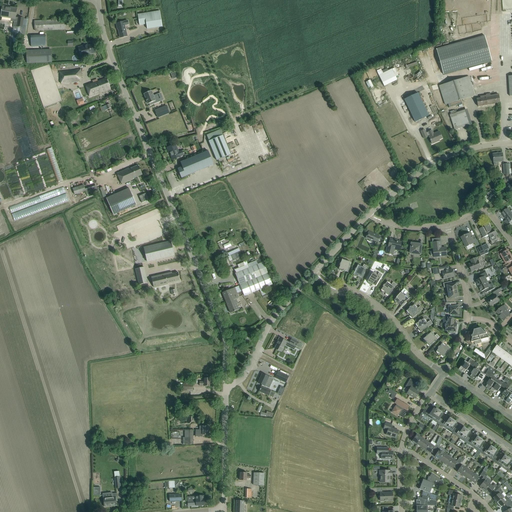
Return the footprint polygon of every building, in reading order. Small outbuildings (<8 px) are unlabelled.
[(17,26),(22,27),(23,18),(18,18),(15,18),(16,8),(11,7),(11,8),(2,7),(2,10),(1,10),(1,11),(2,11),(1,17),(11,18),(11,21),(17,22),(17,26)] [(146,24),(147,29),(162,27),(159,11),(138,14),(140,25),(146,24)] [(66,29),(66,19),(34,21),(34,31),(66,29)] [(124,22),(116,23),(117,28),(118,27),(120,38),(127,36),(124,25),(128,24),(128,21),(124,22)] [(45,35),(30,36),(31,47),(46,46),(45,35)] [(437,49),(444,75),(492,60),(485,35),(437,49)] [(93,44),(88,46),(83,47),(83,46),(78,47),(81,57),(96,53),(93,44)] [(26,64),(51,63),(51,49),(26,50),(26,64)] [(59,72),(61,84),(79,82),(79,79),(80,78),(80,69),(59,72)] [(397,80),(392,69),(379,75),(384,86),(397,80)] [(448,104),(449,108),(462,104),(461,100),(475,95),(469,76),(464,77),(462,71),(443,77),(444,79),(438,81),(440,85),(439,86),(445,105),(448,104)] [(106,79),(101,81),(86,86),(90,96),(97,94),(102,92),(101,91),(109,87),(106,79)] [(418,88),(431,119),(439,116),(427,85),(418,88)] [(151,91),(144,94),(148,104),(149,104),(150,106),(160,102),(157,95),(153,96),(151,91)] [(429,116),(418,93),(404,99),(415,122),(429,116)] [(498,94),(490,96),(490,95),(480,97),(480,98),(476,99),(477,106),(500,103),(498,94)] [(169,113),(166,106),(155,110),(158,118),(169,113)] [(450,115),(455,130),(472,125),(467,109),(450,115)] [(442,138),(439,131),(433,134),(432,130),(428,132),(430,135),(428,136),(432,144),(438,141),(437,140),(439,139),(439,140),(442,138)] [(217,160),(231,154),(222,135),(209,141),(217,160)] [(178,152),(175,144),(167,148),(168,151),(169,151),(170,152),(173,160),(180,157),(180,156),(183,155),(181,151),(178,152)] [(214,165),(208,151),(180,162),(182,167),(177,169),(181,178),(214,165)] [(498,162),(503,161),(502,153),(492,154),(494,165),(498,165),(498,162)] [(133,179),(133,178),(142,174),(138,165),(129,169),(128,168),(117,173),(122,184),(133,179)] [(86,192),(87,197),(99,193),(97,185),(85,189),(84,185),(73,189),(75,195),(86,192)] [(128,187),(106,197),(114,215),(136,205),(128,187)] [(148,200),(145,193),(139,196),(142,203),(148,200)] [(507,226),(510,224),(509,222),(511,220),(511,213),(508,208),(507,209),(505,211),(505,210),(501,213),(507,219),(504,222),(507,226)] [(490,239),(492,244),(499,240),(497,235),(498,235),(496,231),(492,233),(492,231),(489,223),(484,225),(485,226),(484,227),(483,227),(479,229),(483,238),(485,237),(485,238),(489,236),(491,238),(490,239)] [(373,242),(377,244),(380,237),(368,231),(365,238),(369,240),(369,241),(373,243),(373,242)] [(475,243),(470,233),(461,237),(466,247),(475,243)] [(394,250),(399,251),(401,242),(394,241),(395,240),(390,238),(388,244),(386,253),(393,255),(394,250)] [(174,256),(170,241),(144,248),(147,262),(174,256)] [(440,241),(432,242),(433,249),(433,251),(430,251),(431,256),(433,255),(434,257),(446,256),(445,247),(441,248),(440,241)] [(419,255),(420,255),(421,245),(418,244),(416,243),(414,242),(414,244),(411,243),(410,253),(414,254),(415,255),(419,256),(419,255)] [(477,248),(481,256),(486,254),(485,251),(484,251),(482,246),(477,248)] [(119,269),(123,268),(135,265),(132,250),(115,254),(119,268),(119,269)] [(503,259),(511,255),(511,254),(511,255),(509,252),(508,250),(504,252),(503,250),(498,252),(499,255),(501,255),(503,259)] [(511,255),(503,259),(506,264),(504,264),(506,267),(511,265),(509,262),(511,260),(511,256),(511,255)] [(478,261),(477,258),(471,260),(472,263),(469,264),(472,271),(481,267),(478,261)] [(351,262),(342,259),(341,263),(340,263),(339,265),(340,265),(338,269),(339,269),(339,270),(340,270),(340,271),(341,271),(341,272),(342,272),(343,270),(343,271),(344,271),(347,272),(351,262)] [(240,285),(268,273),(263,262),(235,273),(236,275),(240,285)] [(354,274),(354,275),(354,276),(355,277),(356,277),(356,278),(357,276),(358,277),(358,276),(358,277),(358,278),(361,280),(364,274),(363,274),(366,269),(367,266),(364,264),(362,267),(358,265),(356,268),(355,268),(354,270),(355,270),(353,274),(354,274)] [(442,273),(443,279),(454,277),(452,269),(447,270),(446,267),(438,268),(439,274),(442,273)] [(123,268),(119,269),(119,268),(118,269),(119,274),(114,275),(117,290),(128,287),(123,268)] [(144,269),(135,271),(139,286),(147,284),(144,269)] [(172,272),(151,277),(153,287),(180,280),(178,272),(172,274),(172,272)] [(479,286),(488,281),(486,278),(489,277),(486,272),(478,276),(480,279),(476,281),(479,286)] [(272,285),(268,273),(240,285),(244,296),(272,285)] [(369,285),(370,285),(371,284),(372,285),(372,284),(372,286),(374,288),(378,282),(380,278),(382,275),(379,273),(377,276),(373,273),(370,276),(369,278),(367,282),(368,282),(368,283),(369,284),(369,285)] [(381,290),(381,291),(382,292),(382,293),(383,293),(383,294),(384,292),(384,293),(385,293),(386,293),(385,295),(387,297),(391,292),(391,291),(394,287),(396,285),(393,282),(391,285),(387,282),(387,281),(384,285),(384,284),(383,286),(383,287),(381,290)] [(447,287),(447,292),(457,290),(456,284),(452,284),(452,281),(443,283),(444,288),(447,287)] [(489,285),(488,281),(479,286),(481,291),(485,289),(487,292),(494,288),(492,283),(489,285)] [(234,299),(233,295),(237,293),(234,288),(222,293),(226,302),(234,299)] [(409,298),(408,297),(411,295),(404,289),(398,295),(396,296),(397,297),(394,300),(394,301),(395,302),(395,303),(396,304),(397,303),(398,304),(401,306),(405,301),(406,301),(409,298)] [(501,291),(499,289),(493,293),(495,295),(487,300),(491,306),(500,301),(497,297),(500,295),(499,293),(501,291)] [(458,297),(457,290),(447,292),(448,296),(445,296),(446,302),(455,301),(455,298),(458,297)] [(239,298),(237,293),(233,295),(234,299),(226,302),(230,313),(239,310),(236,303),(237,303),(236,299),(239,298)] [(444,303),(444,308),(444,309),(448,309),(448,313),(449,313),(450,315),(457,314),(459,313),(458,308),(457,306),(455,306),(454,303),(455,303),(455,302),(444,303)] [(406,312),(407,313),(407,314),(407,315),(409,314),(409,315),(410,315),(409,316),(411,319),(420,312),(422,310),(420,306),(417,308),(414,305),(414,304),(411,307),(411,306),(409,308),(406,311),(407,311),(406,312)] [(504,321),(510,315),(503,306),(496,312),(501,317),(504,321)] [(416,325),(415,325),(415,326),(415,327),(416,328),(416,329),(417,328),(418,328),(417,328),(418,329),(417,330),(419,333),(424,329),(428,326),(429,327),(432,324),(430,320),(426,323),(424,319),(424,318),(421,321),(420,320),(418,321),(419,322),(415,324),(416,325)] [(446,323),(445,331),(449,331),(449,332),(450,333),(453,334),(454,333),(454,331),(456,332),(456,324),(453,324),(454,318),(447,318),(447,323),(446,323)] [(478,329),(482,343),(490,341),(489,337),(490,337),(487,334),(487,333),(487,332),(486,332),(486,331),(485,331),(484,332),(481,328),(478,329)] [(478,329),(475,330),(474,334),(473,335),(472,335),(472,336),(472,337),(473,337),(472,342),(474,341),(475,345),(482,343),(478,329)] [(423,340),(423,341),(424,342),(424,343),(426,342),(426,343),(427,343),(426,344),(428,347),(439,337),(437,334),(434,336),(431,332),(428,335),(428,334),(426,336),(423,339),(424,339),(423,340)] [(296,346),(298,343),(299,342),(291,338),(289,343),(279,338),(277,341),(278,342),(274,348),(281,352),(285,345),(294,350),(295,346),(296,346)] [(450,348),(446,345),(446,346),(442,344),(442,343),(439,346),(438,348),(436,352),(436,353),(437,353),(437,354),(437,355),(438,355),(438,356),(439,354),(440,354),(439,355),(440,355),(441,355),(440,356),(443,358),(446,353),(449,349),(450,348)] [(497,355),(502,349),(497,345),(491,354),(496,357),(497,355)] [(490,346),(484,354),(486,359),(493,348),(490,346)] [(474,351),(486,359),(484,354),(476,348),(474,351)] [(501,358),(506,352),(502,349),(497,355),(501,358)] [(506,362),(511,355),(506,352),(501,358),(506,362)] [(470,366),(472,368),(476,363),(470,359),(468,362),(465,360),(464,362),(463,362),(461,365),(462,366),(459,370),(462,372),(462,371),(464,372),(467,369),(467,370),(470,366)] [(475,380),(481,371),(477,368),(479,365),(476,363),(472,368),(474,369),(472,373),(470,376),(472,378),(475,380)] [(485,377),(487,378),(491,373),(488,371),(485,374),(481,371),(475,380),(478,382),(480,383),(482,380),(483,380),(485,377)] [(285,383),(288,376),(278,372),(275,378),(285,383)] [(490,391),(498,380),(494,377),(494,375),(491,373),(487,378),(490,380),(487,383),(488,384),(486,387),(488,388),(487,389),(490,391)] [(262,374),(260,377),(261,377),(260,379),(260,378),(258,383),(264,386),(266,383),(269,384),(271,380),(268,379),(269,377),(262,374)] [(415,382),(410,378),(405,387),(408,388),(409,390),(407,394),(414,398),(413,400),(414,400),(415,397),(416,397),(419,392),(412,387),(415,382)] [(501,388),(503,389),(507,384),(503,381),(502,382),(498,380),(490,391),(493,393),(493,392),(495,394),(498,390),(498,391),(501,388)] [(183,383),(183,391),(193,391),(193,383),(183,383)] [(506,402),(511,392),(508,389),(510,386),(507,384),(503,389),(505,391),(503,394),(501,398),(503,399),(503,400),(506,402)] [(280,396),(278,395),(278,394),(261,387),(259,391),(269,396),(273,397),(276,398),(276,400),(278,401),(280,396)] [(395,397),(397,393),(389,389),(387,392),(392,395),(391,396),(391,398),(393,399),(395,397)] [(409,406),(397,399),(394,403),(397,405),(396,406),(395,406),(391,412),(397,416),(398,414),(400,415),(400,416),(403,418),(407,411),(407,410),(409,406)] [(432,420),(438,411),(439,410),(438,409),(437,409),(436,408),(435,408),(434,407),(433,409),(427,405),(421,413),(432,420)] [(442,413),(442,412),(441,412),(441,411),(440,411),(439,410),(438,411),(432,420),(439,425),(442,420),(440,418),(443,414),(442,413)] [(446,429),(453,419),(452,419),(451,418),(449,417),(449,418),(448,417),(445,421),(442,420),(439,425),(446,429)] [(455,422),(456,422),(455,421),(454,420),(453,419),(446,429),(453,434),(456,429),(454,428),(457,423),(455,422)] [(388,430),(386,435),(395,438),(395,440),(398,431),(390,428),(391,425),(385,423),(383,429),(388,430)] [(208,426),(199,426),(199,430),(195,430),(195,437),(202,437),(202,435),(208,435),(208,426)] [(460,439),(466,429),(465,428),(464,427),(463,427),(461,426),(458,431),(456,429),(453,434),(460,439)] [(469,432),(469,431),(468,430),(466,429),(460,439),(466,443),(470,438),(468,437),(471,433),(469,432)] [(185,445),(193,445),(193,430),(185,430),(185,445)] [(416,444),(421,437),(416,434),(412,441),(416,444)] [(473,448),(480,438),(479,438),(478,437),(477,437),(477,436),(477,437),(475,436),(472,440),(470,438),(466,443),(473,448)] [(421,447),(426,440),(421,437),(416,444),(421,447)] [(483,441),(482,439),(481,439),(480,438),(473,448),(480,453),(483,448),(481,446),(484,442),(483,441)] [(425,450),(430,443),(426,440),(421,447),(425,450)] [(433,453),(438,446),(432,441),(430,443),(425,450),(430,454),(431,452),(433,453)] [(487,457),(494,447),(493,447),(491,446),(490,446),(489,445),(486,449),(483,448),(480,453),(487,457)] [(444,453),(445,450),(438,446),(433,453),(435,455),(434,457),(439,460),(444,453)] [(496,450),(497,450),(496,449),(495,448),(494,447),(487,457),(494,462),(497,457),(495,456),(498,451),(496,450)] [(392,451),(388,451),(385,451),(385,448),(377,448),(377,454),(382,454),(382,459),(392,459),(392,462),(392,451)] [(443,463),(448,456),(444,453),(439,460),(443,463)] [(501,467),(508,457),(507,456),(506,456),(505,455),(504,455),(502,454),(499,459),(497,457),(494,462),(501,467)] [(448,466),(453,459),(448,456),(443,463),(448,466)] [(510,460),(510,459),(509,458),(508,457),(501,467),(507,472),(511,467),(509,465),(511,461),(510,460)] [(456,469),(459,463),(453,459),(448,466),(452,469),(453,467),(456,469)] [(461,475),(466,468),(459,463),(456,469),(458,470),(457,472),(461,475)] [(466,478),(471,471),(466,468),(461,475),(466,478)] [(390,471),(379,471),(379,477),(380,477),(380,483),(390,483),(390,476),(392,476),(392,471),(390,471)] [(470,481),(475,474),(471,471),(466,478),(470,481)] [(247,473),(240,472),(240,480),(246,481),(246,478),(250,479),(251,475),(247,475),(247,473)] [(253,485),(263,486),(264,473),(254,473),(253,485)] [(420,484),(431,488),(433,484),(442,487),(444,482),(441,480),(431,473),(431,474),(429,477),(428,476),(428,477),(429,477),(427,481),(422,479),(423,480),(422,484),(420,484)] [(480,477),(475,474),(470,481),(475,484),(480,477)] [(484,491),(490,484),(487,482),(489,479),(486,477),(484,476),(483,477),(481,480),(483,482),(479,486),(481,488),(484,491)] [(430,493),(431,488),(420,484),(422,485),(420,489),(418,489),(423,491),(422,495),(421,495),(422,495),(422,498),(421,498),(437,501),(438,496),(430,493)] [(493,490),(495,492),(499,488),(494,484),(492,486),(490,484),(484,491),(487,494),(488,493),(489,494),(493,490)] [(496,503),(503,497),(506,495),(499,488),(495,492),(497,494),(493,498),(494,500),(496,503)] [(450,496),(449,499),(461,502),(462,498),(461,497),(461,495),(456,494),(457,491),(449,490),(448,495),(450,496)] [(392,492),(380,493),(380,501),(393,501),(392,492)] [(117,499),(117,493),(112,494),(113,497),(103,498),(104,507),(116,505),(115,499),(117,499)] [(204,495),(195,496),(195,500),(187,501),(188,506),(196,506),(205,505),(204,495)] [(507,507),(511,503),(506,495),(503,497),(496,503),(499,506),(501,508),(505,504),(507,507)] [(436,506),(437,501),(421,498),(417,497),(417,500),(416,500),(416,505),(415,505),(415,506),(417,506),(417,510),(415,510),(415,511),(427,511),(427,506),(436,506)] [(460,506),(461,502),(449,499),(448,503),(447,509),(453,510),(454,507),(459,508),(459,506),(460,506)] [(243,511),(244,501),(236,501),(235,511),(243,511)] [(511,511),(511,503),(507,507),(508,509),(503,511),(511,511)]
